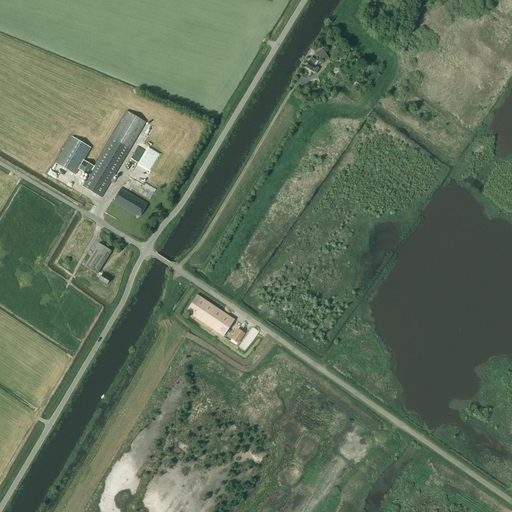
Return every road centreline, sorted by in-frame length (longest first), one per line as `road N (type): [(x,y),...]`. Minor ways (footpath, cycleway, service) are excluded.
road 1 (unclassified): [(511,501),(146,249)]
road 2 (unclassified): [(0,509),(146,249)]
road 3 (unclassified): [(146,249),(305,0)]
road 4 (unclassified): [(146,249),(0,163)]
